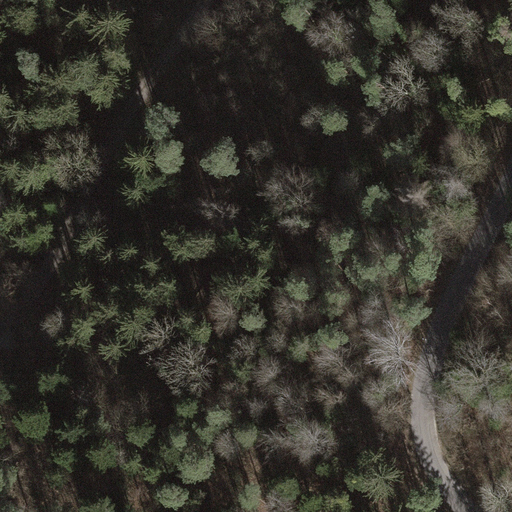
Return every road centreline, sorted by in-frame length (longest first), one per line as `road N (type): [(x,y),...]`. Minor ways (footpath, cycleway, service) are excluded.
road 1 (track): [(196,0),(48,282),(0,339)]
road 2 (unclassified): [(463,511),(421,441),(426,353),(511,163)]
